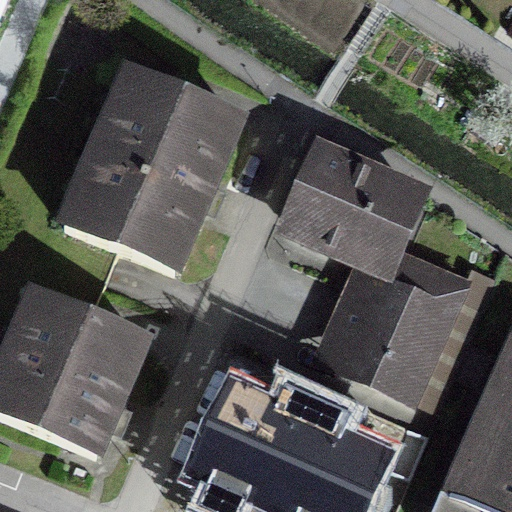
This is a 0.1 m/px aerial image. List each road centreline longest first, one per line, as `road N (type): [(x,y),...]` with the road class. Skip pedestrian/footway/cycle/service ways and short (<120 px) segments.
road 1 (residential): [(300,100),(124,511)]
road 2 (residential): [(397,0),(511,75)]
